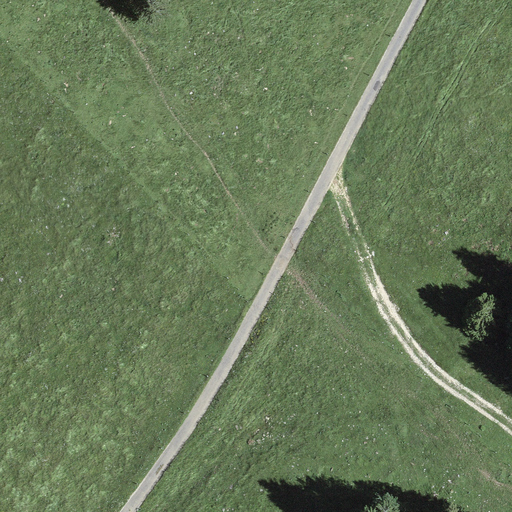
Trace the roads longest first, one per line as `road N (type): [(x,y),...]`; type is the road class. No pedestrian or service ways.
road 1 (track): [(420,0),(225,365),(128,511)]
road 2 (track): [(332,166),(399,330),(451,386),(511,427)]
